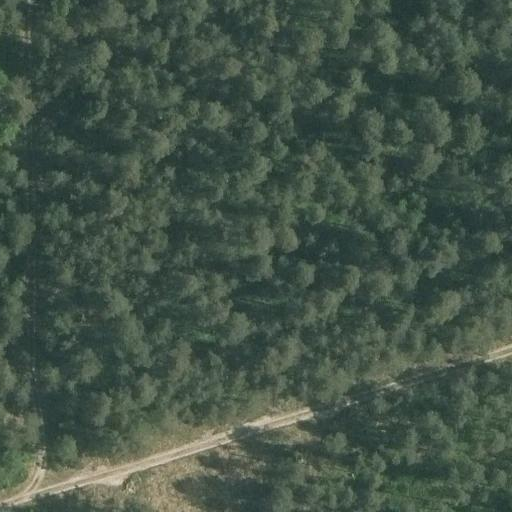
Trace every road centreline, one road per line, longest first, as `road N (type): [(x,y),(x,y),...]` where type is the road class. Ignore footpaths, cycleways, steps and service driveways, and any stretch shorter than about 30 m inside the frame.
road 1 (track): [(511,349),(36,495)]
road 2 (track): [(36,495),(21,0)]
